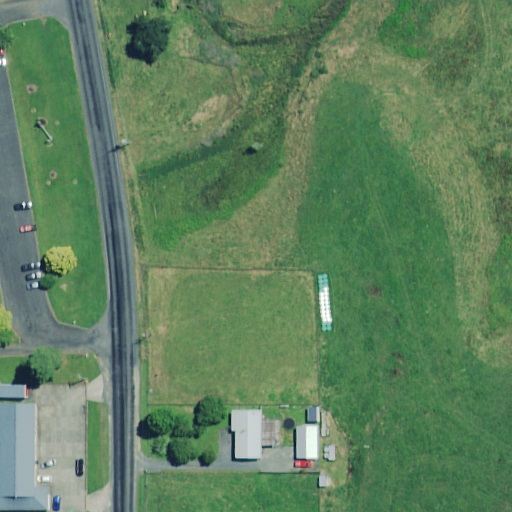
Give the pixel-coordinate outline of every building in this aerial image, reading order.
[(26,387),(0,386),(0,398),(25,399),(26,387)] [(321,405),(309,406),(310,416),(321,416),(321,405)] [(50,511),(51,408),(0,407),(0,511),(50,511)] [(263,449),(263,421),(263,412),(233,411),(233,431),(238,431),(237,459),(262,459),(263,449)] [(263,421),(263,449),(278,449),(278,421),(263,421)] [(319,440),(304,441),(305,461),(336,460),(335,447),(320,447),(319,440)]
